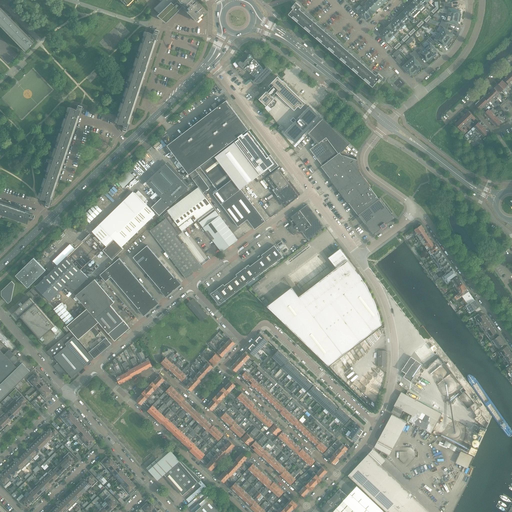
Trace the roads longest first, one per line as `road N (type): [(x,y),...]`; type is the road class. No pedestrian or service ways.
road 1 (residential): [(306,505),(161,369),(124,395)]
road 2 (residential): [(244,342),(223,366),(336,473)]
road 3 (residential): [(375,424),(267,322),(244,342)]
road 4 (unclassified): [(375,424),(393,370),(393,320),(358,257)]
road 5 (residential): [(245,511),(124,395)]
road 6 (residential): [(511,342),(416,209)]
road 7 (unclassified): [(309,192),(211,63)]
road 8 (residential): [(173,511),(68,392)]
road 9 (unclassified): [(190,284),(309,192)]
road 10 (residential): [(156,115),(145,100),(173,15),(189,0)]
road 11 (unclassified): [(95,367),(190,284)]
